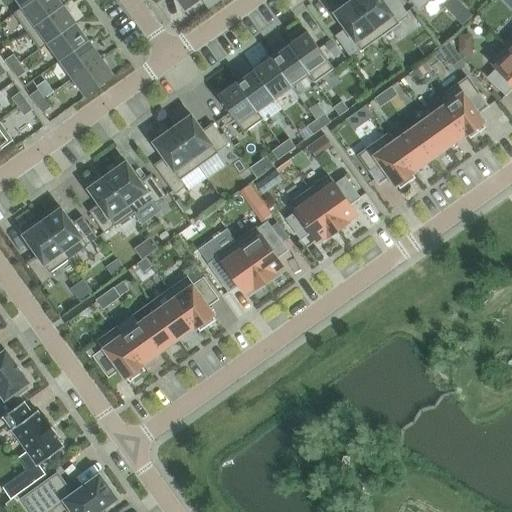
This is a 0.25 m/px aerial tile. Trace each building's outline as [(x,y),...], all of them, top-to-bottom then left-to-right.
[(27,32),(64,5),(60,0),(34,0),(23,9),(22,8),(14,13),(27,32)] [(16,0),(22,8),(23,9),(34,0),(16,0)] [(200,0),(178,0),(186,11),(200,0)] [(381,38),(353,0),(352,0),(334,13),(346,30),(336,37),(351,57),(361,50),(361,51),(381,38)] [(353,0),(381,38),(400,24),(399,23),(409,16),(398,0),(387,0),(384,2),(382,0),(353,0)] [(409,0),(421,11),(431,0),(409,0)] [(457,0),(445,0),(441,4),(462,25),(472,15),(457,0)] [(48,44),(77,23),(64,5),(27,32),(40,50),(48,44)] [(48,44),(60,61),(89,41),(77,23),(48,44)] [(308,32),(297,40),(291,44),(289,45),(310,74),(309,75),(315,82),(334,69),(308,32)] [(333,40),(326,45),(333,54),(339,50),(333,40)] [(102,58),(89,41),(60,61),(73,79),(102,58)] [(450,42),(434,54),(440,63),(448,58),(457,51),(450,42)] [(511,50),(505,44),(488,61),(497,69),(488,78),(506,95),(511,89),(511,50)] [(289,45),(272,58),(292,87),(309,75),(310,74),(289,45)] [(5,61),(11,69),(20,63),(14,54),(5,60),(5,61)] [(102,58),(73,79),(86,97),(115,76),(102,58)] [(256,69),(254,70),(275,99),(292,87),(272,58),(262,65),(256,69)] [(392,75),(401,69),(395,62),(387,68),(392,75)] [(26,72),(20,63),(11,69),(18,78),(26,72)] [(424,76),(418,68),(409,74),(415,83),(424,76)] [(254,70),(237,83),(257,112),(258,111),(275,99),(254,70)] [(439,98),(444,106),(445,105),(466,135),(468,135),(483,124),(485,122),(478,114),(489,106),(468,77),(439,98)] [(263,119),(258,111),(257,112),(237,83),(218,96),(245,133),(263,119)] [(392,86),(383,93),(389,101),(398,95),(392,86)] [(36,105),(45,99),(39,90),(30,96),(36,105)] [(12,98),(18,107),(27,101),(20,92),(12,98)] [(380,108),(389,101),(383,93),(374,99),(380,108)] [(45,99),(36,105),(43,114),(43,113),(51,107),(45,99)] [(33,110),(27,101),(18,107),(25,116),(33,110)] [(340,116),(349,110),(343,101),(334,108),(340,116)] [(466,136),(466,135),(445,105),(444,106),(427,118),(448,147),(465,135),(466,136)] [(365,106),(359,110),(367,121),(373,117),(365,106)] [(322,129),(331,122),(325,114),(316,120),(322,129)] [(173,129),(200,167),(219,153),(218,152),(228,145),(214,124),(203,131),(192,115),(173,129)] [(410,130),(431,160),(448,147),(427,118),(410,130)] [(322,129),(316,120),(307,126),(313,135),(322,129)] [(0,149),(12,140),(13,140),(0,122),(0,149)] [(182,180),(200,167),(173,129),(154,143),(165,159),(155,166),(175,194),(186,186),(182,180)] [(392,143),(414,173),(414,172),(431,160),(410,130),(393,142),(392,143)] [(392,143),(393,142),(387,134),(358,155),(379,184),(389,177),(395,186),(397,185),(413,174),(414,173),(392,143)] [(281,145),(287,154),(296,147),(290,139),(281,145)] [(147,140),(137,145),(145,160),(155,155),(147,140)] [(278,160),(287,154),(281,145),(272,152),(278,160)] [(127,161),(107,175),(134,213),(153,200),(155,204),(167,196),(152,175),(142,183),(127,161)] [(115,227),(134,213),(107,175),(88,189),(100,205),(90,212),(104,233),(114,226),(115,227)] [(329,176),(310,189),(338,230),(348,223),(347,220),(356,214),(350,205),(360,198),(345,177),(335,185),(329,176)] [(250,184),(240,191),(245,198),(255,191),(250,184)] [(338,230),(310,189),(291,203),(297,212),(287,219),(301,240),(311,233),(318,241),(327,235),(328,237),(338,230)] [(42,222),(69,260),(89,246),(88,245),(98,238),(83,217),(73,224),(61,208),(42,222)] [(28,264),(43,284),(54,276),(51,273),(69,260),(42,222),(39,223),(38,222),(25,231),(26,233),(23,235),(38,257),(28,264)] [(256,228),(237,241),(266,282),(276,275),(274,272),(283,266),(278,258),(288,251),(268,222),(257,229),(256,228)] [(266,282),(237,241),(218,255),(219,257),(209,264),(229,292),(239,285),(245,293),(254,287),(256,289),(266,282)] [(137,264),(141,270),(143,273),(152,266),(146,258),(137,264)] [(204,279),(194,286),(188,277),(169,290),(196,328),(214,315),(208,306),(218,299),(204,279)] [(130,290),(124,282),(123,281),(114,288),(121,296),(130,290)] [(114,288),(97,300),(97,301),(103,309),(121,296),(114,288)] [(196,328),(169,290),(152,303),(178,340),(195,328),(196,328)] [(140,324),(160,352),(178,340),(152,303),(134,315),(140,324)] [(140,324),(122,336),(143,365),(144,365),(144,364),(160,352),(140,324)] [(125,378),(143,365),(116,328),(98,341),(104,349),(94,356),(109,377),(119,370),(125,378)] [(0,393),(5,400),(14,393),(17,397),(29,388),(26,385),(29,383),(6,350),(0,354),(0,393)] [(12,429),(38,466),(63,448),(56,439),(60,436),(47,418),(44,421),(37,411),(32,415),(24,402),(4,416),(13,429),(12,429)] [(58,473),(22,499),(31,511),(50,511),(65,501),(72,511),(99,511),(116,500),(118,499),(116,497),(116,498),(112,491),(106,482),(105,482),(101,476),(100,474),(98,476),(73,494),(58,473)] [(17,477),(3,487),(12,498),(25,489),(17,477)]
